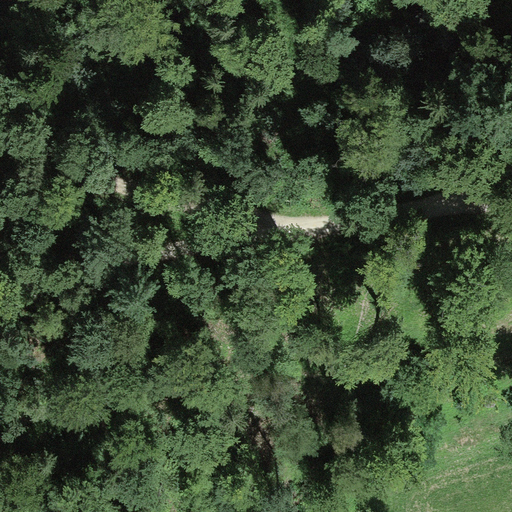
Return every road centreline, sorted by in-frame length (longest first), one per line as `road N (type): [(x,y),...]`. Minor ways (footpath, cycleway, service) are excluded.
road 1 (track): [(446,204),(232,235),(0,295)]
road 2 (track): [(0,128),(259,230)]
